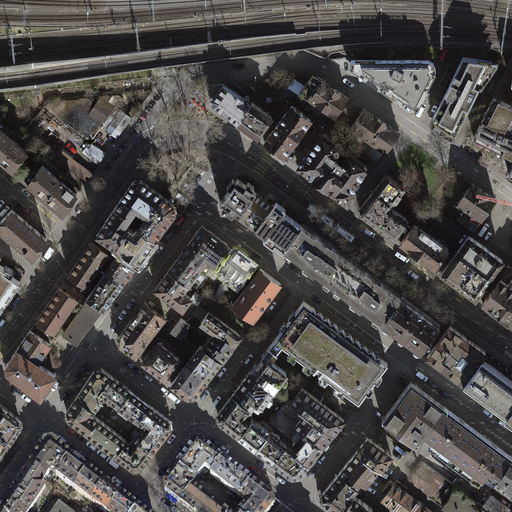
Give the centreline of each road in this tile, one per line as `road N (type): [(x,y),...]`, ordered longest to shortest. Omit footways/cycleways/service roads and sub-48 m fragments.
road 1 (residential): [(198,204),(511,438)]
road 2 (tertiary): [(412,129),(300,59),(187,75),(145,127),(146,148)]
road 3 (tertiary): [(511,351),(337,222)]
road 4 (residential): [(198,204),(93,345)]
road 5 (tertiary): [(0,348),(76,240)]
road 6 (residential): [(194,419),(296,498)]
road 7 (residential): [(93,345),(194,419)]
road 8 (tertiary): [(511,198),(412,129)]
road 9 (tertiary): [(337,222),(241,149)]
